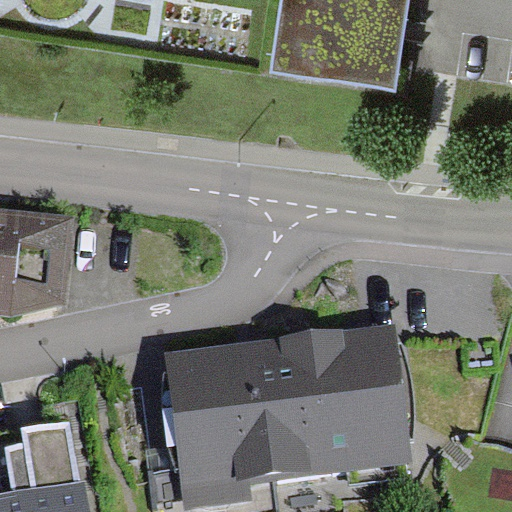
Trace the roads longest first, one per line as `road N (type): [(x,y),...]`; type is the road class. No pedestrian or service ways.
road 1 (residential): [(293,202),(275,252),(242,293),(0,342)]
road 2 (unclassified): [(0,164),(293,202)]
road 3 (unclassified): [(293,202),(431,219),(511,219)]
